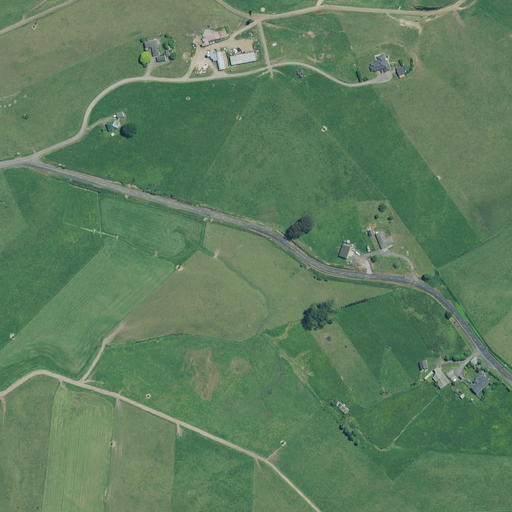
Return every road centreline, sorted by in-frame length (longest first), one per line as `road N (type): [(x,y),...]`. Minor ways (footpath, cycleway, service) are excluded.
road 1 (unclassified): [(27,163),(247,224),(326,270),(430,290),(511,379)]
road 2 (residential): [(27,163),(82,134),(91,107),(113,87),(136,79),(191,81)]
